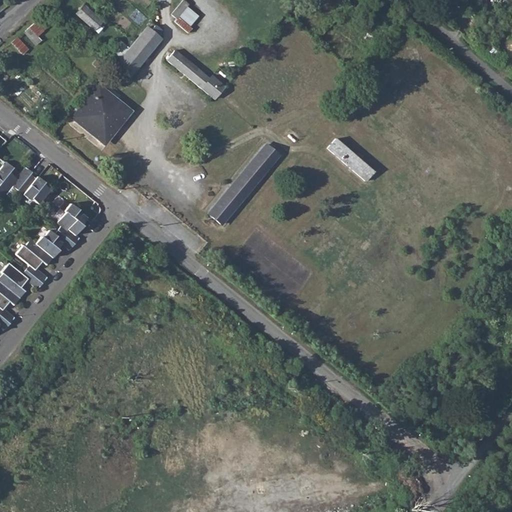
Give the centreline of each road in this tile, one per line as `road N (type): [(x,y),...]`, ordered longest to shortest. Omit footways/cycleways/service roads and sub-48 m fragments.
road 1 (residential): [(120,206),(455,483)]
road 2 (residential): [(0,357),(120,206)]
road 3 (residential): [(0,110),(120,206)]
road 4 (residential): [(511,86),(411,0)]
